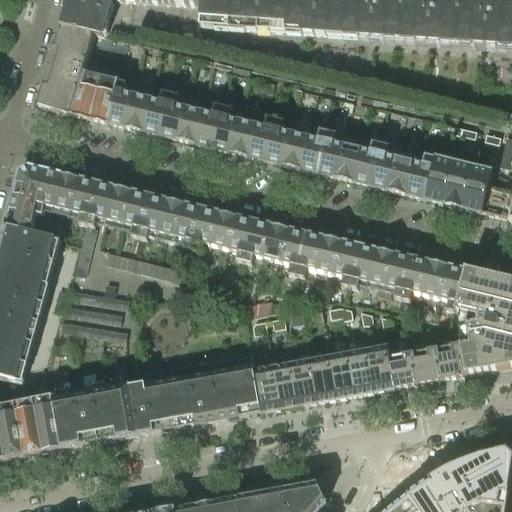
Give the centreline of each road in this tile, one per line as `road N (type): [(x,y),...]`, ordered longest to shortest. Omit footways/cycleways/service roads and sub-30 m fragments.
road 1 (residential): [(5,139),(511,259)]
road 2 (residential): [(0,504),(365,431)]
road 3 (residential): [(365,431),(511,414)]
road 4 (residential): [(5,139),(44,0)]
